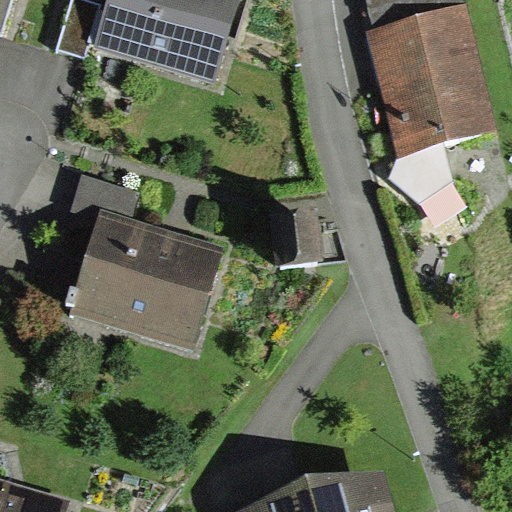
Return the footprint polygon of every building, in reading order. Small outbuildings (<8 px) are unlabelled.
[(10,0),(0,0),(0,32),(1,32),(10,0)] [(90,46),(102,6),(83,0),(72,0),(57,49),(86,58),(90,46)] [(239,0),(104,0),(102,6),(90,46),(214,84),(239,0)] [(465,0),(363,0),(398,154),(444,144),(495,133),(465,0)] [(453,179),(444,144),(398,154),(390,178),(422,201),(453,179)] [(73,213),(99,222),(103,210),(133,219),(140,196),(84,178),(73,213)] [(133,219),(103,210),(99,222),(71,313),(195,352),(227,248),(133,219)] [(317,217),(276,221),(281,268),(322,263),(317,217)] [(0,478),(0,511),(68,511),(72,500),(0,478)] [(395,511),(386,479),(266,511),(395,511)]
